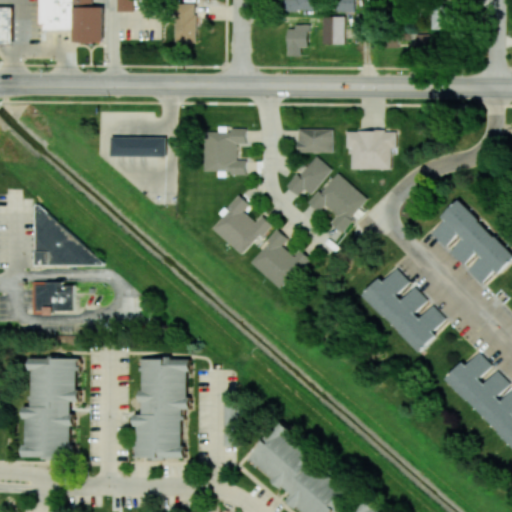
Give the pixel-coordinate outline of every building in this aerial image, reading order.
[(105,42),(105,7),(93,7),(92,0),(41,0),(42,29),(75,29),(75,42),(105,42)] [(118,0),(118,11),(134,11),(134,0),(118,0)] [(317,10),(317,0),(284,0),(285,10),(317,10)] [(355,11),(355,0),(336,0),(337,12),(355,11)] [(177,42),(196,42),(197,3),(178,3),(177,42)] [(434,29),(452,28),(451,5),(433,5),(434,29)] [(13,7),(0,6),(0,44),(13,44),(13,7)] [(346,16),(324,16),(324,43),(346,44),(346,16)] [(309,47),(309,26),(288,26),(288,56),(302,56),(302,47),(309,47)] [(205,170),(230,171),(230,174),(246,175),(247,160),(237,160),(237,143),(247,143),(247,128),(232,128),(232,132),(206,131),(205,170)] [(333,152),(334,129),(299,128),(298,151),(333,152)] [(352,168),(391,169),(392,148),(397,148),(397,131),(347,130),(347,147),(352,147),(352,168)] [(167,156),(167,137),(113,136),(112,156),(167,156)] [(304,188),(312,194),(333,168),(315,154),(289,187),(299,195),(304,188)] [(369,198),(336,171),(310,204),(320,212),(325,205),(338,215),(332,223),(342,231),(369,198)] [(245,255),(272,223),(263,215),(257,222),(244,211),(250,204),(239,194),(221,214),(224,216),(214,228),(245,255)] [(511,260),(511,252),(459,199),(442,217),(445,220),(432,233),(446,246),(459,233),(463,238),(451,251),(464,265),(477,252),(481,257),(469,270),(482,283),(495,270),(499,273),(511,260)] [(37,205),(42,204),(106,261),(106,265),(37,265),(37,205)] [(285,289),(310,258),(300,250),(295,256),(283,246),(289,238),(278,229),(251,263),(285,289)] [(419,352),(437,336),(433,332),(447,318),(434,305),(421,317),(416,312),(429,300),(416,286),(402,299),(397,294),(410,282),(397,268),(385,280),(381,277),(364,294),(419,352)] [(33,281),(34,313),(45,313),(46,314),(54,315),(54,310),(75,310),(75,284),(64,284),(64,281),(33,281)] [(511,445),(511,390),(503,400),(499,396),(511,384),(498,370),(485,383),(480,378),(493,366),(480,352),(467,365),(464,361),(447,378),(511,445)] [(81,357),(81,369),(78,369),(78,388),(80,388),(80,400),(73,400),(73,411),(75,411),(75,425),(72,425),(72,443),(75,443),(75,455),(55,455),(55,458),(43,458),(43,455),(25,455),(25,443),(27,443),(27,417),(23,417),(23,406),(30,406),(30,395),(33,395),(33,368),(31,368),(31,358),(50,358),(51,354),(57,354),(61,354),(61,357),(81,357)] [(193,358),(192,370),(189,370),(189,389),(192,389),(192,401),(185,401),(184,413),(187,413),(187,426),(184,426),(184,444),(187,444),(187,457),(166,457),(166,459),(154,459),(154,457),(136,457),(136,444),(138,444),(138,419),(135,419),(135,407),(142,407),(142,396),(145,396),(145,369),(142,369),(142,359),(162,359),(162,356),(173,356),(173,358),(193,358)] [(223,444),(239,444),(240,403),(225,403),(223,444)] [(306,511),(299,506),(298,507),(288,499),(293,494),(288,489),(285,487),(283,488),(273,480),(275,477),(261,465),(259,468),(250,460),(263,444),(261,443),(265,438),(269,434),(271,435),(282,421),(292,430),(291,431),(310,447),(312,445),(321,452),(317,458),(325,464),(323,467),(343,485),(345,483),(353,489),(340,504),(342,506),(337,511),(306,511)] [(353,511),(355,510),(357,511),(369,498),(378,506),(377,507),(382,511),(353,511)]
